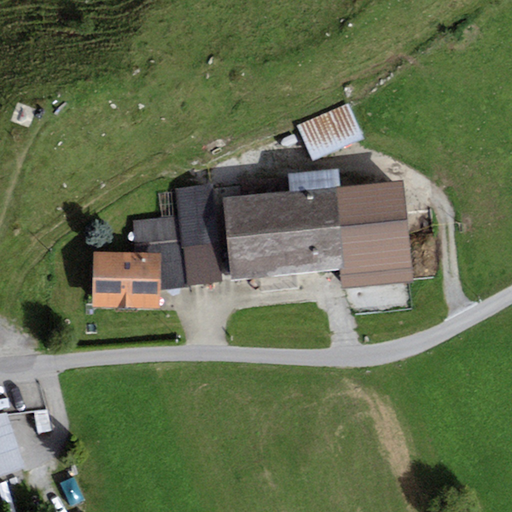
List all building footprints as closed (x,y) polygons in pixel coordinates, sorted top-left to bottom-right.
[(296,125),(312,161),(365,139),(349,103),(296,125)] [(403,181),(337,188),(344,267),(338,268),(341,289),(346,289),(413,282),(403,181)] [(213,185),(175,188),(178,218),(132,223),(133,253),(162,255),(160,289),(222,282),(213,185)] [(337,188),(223,198),(230,277),(338,268),(344,267),(337,188)] [(133,253),(93,251),(91,307),(159,310),(160,289),(162,255),(133,253)] [(7,413),(0,414),(0,477),(25,468),(7,413)]
